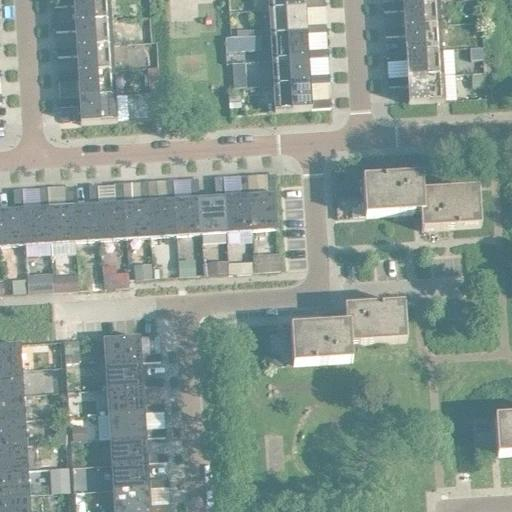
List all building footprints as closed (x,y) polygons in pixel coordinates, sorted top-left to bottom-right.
[(77,5),(78,22),(78,23),(113,20),(112,0),(56,0),(57,7),(77,5)] [(272,0),(273,10),(308,8),(328,7),(327,0),(309,0),(307,0),(272,0)] [(407,10),(408,27),(443,25),(441,0),(406,2),(386,3),(386,11),(407,10)] [(273,10),(274,35),(309,33),(309,34),(330,32),(329,24),(309,25),(308,8),(273,10)] [(79,30),(80,47),(80,48),(115,46),(113,20),(78,23),(78,22),(58,23),(58,32),(79,30)] [(408,35),(409,52),(444,50),(443,25),(408,27),(387,28),(388,36),(408,35)] [(274,35),(276,61),(311,58),(311,59),(331,57),(331,49),(310,50),(309,34),(309,33),(274,35)] [(246,37),(229,38),(230,53),(247,52),(246,37)] [(81,56),(82,72),(82,73),(116,71),(115,46),(80,48),(80,47),(59,49),(60,57),(81,56)] [(486,48),(474,49),(475,61),(486,60),(486,48)] [(410,60),(411,77),(411,78),(446,76),(444,50),(409,52),(389,53),(389,62),(410,60)] [(276,61),(278,86),(312,83),(312,84),(333,83),(332,74),(312,76),(311,59),(311,58),(276,61)] [(248,64),(235,64),(236,76),(249,76),(248,64)] [(162,68),(151,69),(152,81),(162,80),(162,68)] [(82,81),(83,98),(118,96),(116,71),(82,73),(82,72),(61,74),(62,82),(82,81)] [(486,75),(475,76),(476,89),(487,89),(486,75)] [(411,78),(411,77),(390,78),(391,87),(411,85),(412,102),(411,102),(411,103),(449,101),(448,100),(447,100),(446,76),(411,78)] [(312,83),(278,86),(279,110),(278,110),(278,112),(315,109),(334,108),(334,100),(313,101),(312,84),(312,83)] [(83,98),(63,99),(63,107),(84,106),(85,122),(83,123),(83,124),(121,122),(121,120),(119,120),(118,96),(83,98)] [(244,96),(233,96),(233,109),(245,109),(244,96)] [(270,195),(253,196),(252,196),(255,231),(279,230),(279,231),(281,231),(278,193),(276,174),(268,174),(270,195)] [(371,179),(374,217),(424,214),(425,231),(478,227),(475,189),(426,192),(425,175),(371,179)] [(245,197),(228,198),(227,198),(229,233),(255,231),(252,196),(253,196),(252,176),(243,176),(245,197)] [(219,198),(202,199),(204,234),(229,233),(227,198),(228,198),(226,177),(218,178),(219,198)] [(194,200),(177,201),(179,236),(204,234),(202,199),(201,179),(193,179),(194,200)] [(169,201),(152,202),(154,237),(179,236),(177,201),(176,180),(168,181),(169,201)] [(361,180),(338,181),(339,198),(362,197),(361,180)] [(144,203),(127,204),(129,239),(154,237),(152,202),(151,182),(143,182),(144,203)] [(119,204),(102,205),(101,205),(104,240),(129,239),(127,204),(126,183),(118,184),(119,204)] [(94,206),(77,207),(76,207),(78,242),(104,240),(101,205),(102,205),(101,185),(92,185),(94,206)] [(68,207),(52,208),(51,208),(53,243),(78,242),(76,207),(77,207),(75,186),(67,187),(68,207)] [(43,209),(26,210),(28,245),(53,243),(51,208),(52,208),(50,188),(42,188),(43,209)] [(18,210),(1,211),(1,212),(3,246),(28,245),(26,210),(25,189),(17,190),(18,210)] [(368,207),(355,208),(355,218),(369,217),(369,216),(368,207)] [(282,254),(263,255),(264,273),(283,272),(282,254)] [(194,260),(181,261),(182,278),(196,277),(194,260)] [(231,262),(210,263),(210,276),(232,275),(232,264),(231,262)] [(154,265),(137,266),(138,280),(155,279),(154,265)] [(119,266),(106,266),(107,281),(107,290),(131,288),(131,281),(131,273),(119,274),(119,266)] [(170,269),(156,269),(157,279),(170,278),(170,269)] [(55,273),(31,275),(32,294),(57,292),(56,277),(55,273)] [(81,275),(56,277),(57,292),(82,291),(81,275)] [(29,280),(15,280),(16,295),(30,294),(29,280)] [(299,327),(301,365),(355,362),(354,345),(403,342),(401,304),(348,307),(349,324),(299,327)] [(107,340),(109,365),(144,363),(164,362),(164,354),(143,355),(142,338),(143,338),(143,337),(106,339),(106,340),(107,340)] [(81,341),(67,342),(68,365),(83,364),(81,341)] [(0,371),(24,370),(22,346),(24,345),(23,344),(0,345),(0,371)] [(109,365),(110,390),(145,388),(166,387),(165,379),(145,380),(144,363),(109,365)] [(0,396),(25,395),(24,370),(0,371),(0,396)] [(110,390),(112,415),(147,413),(167,412),(167,404),(146,405),(145,388),(110,390)] [(0,422),(27,421),(25,395),(0,396),(0,422)] [(112,415),(114,440),(148,438),(148,439),(169,437),(168,429),(148,430),(147,413),(112,415)] [(506,456),(511,455),(511,417),(503,418),(506,456)] [(0,447),(28,446),(27,421),(0,422),(0,447)] [(86,427),(75,428),(76,442),(87,441),(86,427)] [(68,430),(57,431),(58,444),(69,443),(68,430)] [(114,440),(115,465),(150,463),(150,464),(170,463),(170,454),(149,456),(148,439),(148,438),(114,440)] [(0,472),(30,471),(28,446),(0,447),(0,472)] [(115,465),(117,491),(151,489),(172,488),(172,479),(151,481),(150,464),(150,463),(115,465)] [(0,497),(31,496),(30,471),(0,472),(0,497)] [(117,491),(117,511),(173,511),(173,505),(153,506),(151,489),(117,491)] [(88,493),(78,493),(79,510),(89,510),(88,493)] [(0,511),(32,511),(31,496),(0,497),(0,511)]
